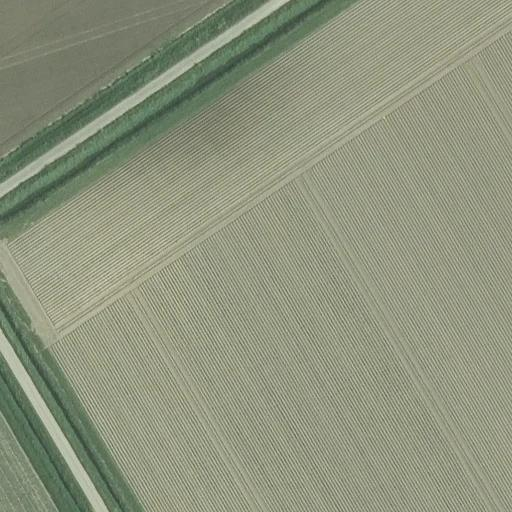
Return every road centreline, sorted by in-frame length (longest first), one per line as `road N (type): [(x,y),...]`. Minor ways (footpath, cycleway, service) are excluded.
road 1 (track): [(0,194),(284,0)]
road 2 (track): [(101,511),(0,339)]
